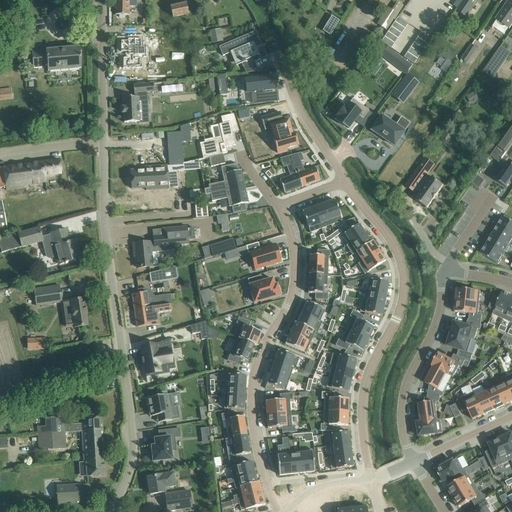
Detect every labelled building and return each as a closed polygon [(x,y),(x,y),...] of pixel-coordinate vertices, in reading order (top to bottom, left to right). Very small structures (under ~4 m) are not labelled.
[(115,0),(116,15),(120,15),(120,18),(125,17),(125,15),(129,14),(129,5),(136,5),(136,0),(115,0)] [(449,0),(446,0),(442,7),(451,12),(456,4),(449,0)] [(471,3),(472,0),(462,0),(460,4),(469,10),(473,4),(471,3)] [(511,0),(507,0),(502,7),(504,8),(495,19),(499,22),(499,23),(499,24),(500,25),(501,26),(503,27),(504,27),(505,27),(508,28),(511,22),(511,0)] [(388,8),(377,24),(386,32),(397,15),(398,15),(404,7),(397,2),(391,10),(388,8)] [(187,14),(185,4),(170,7),(173,18),(187,14)] [(338,20),(330,15),(321,30),(329,35),(338,20)] [(398,17),(394,22),(404,29),(408,24),(398,17)] [(394,22),(391,27),(401,34),(404,29),(394,22)] [(391,27),(388,32),(398,39),(401,34),(391,27)] [(224,40),(222,28),(212,30),(215,42),(224,40)] [(219,48),(222,57),(231,54),(237,65),(241,63),(243,68),(260,61),(258,56),(259,56),(255,48),(261,46),(255,32),(219,48)] [(387,32),(384,37),(394,44),(398,39),(388,32),(387,32)] [(421,33),(417,38),(427,44),(430,39),(421,33)] [(123,52),(120,52),(120,59),(124,59),(124,69),(138,68),(138,66),(145,66),(144,54),(141,54),(140,37),(122,39),(123,52)] [(384,37),(381,42),(391,49),(394,44),(384,37)] [(417,38),(414,43),(424,49),(427,44),(417,38)] [(414,43),(410,48),(420,54),(424,49),(414,43)] [(467,63),(477,49),(471,44),(461,59),(467,63)] [(511,53),(500,46),(497,52),(507,59),(511,53)] [(47,68),(48,71),(81,69),(79,48),(33,51),(34,69),(47,68)] [(387,48),(381,55),(393,65),(395,66),(401,58),(387,48)] [(410,48),(407,52),(417,59),(420,54),(410,48)] [(445,49),(440,56),(446,60),(454,65),(459,59),(445,49)] [(407,52),(404,57),(413,64),(417,59),(407,52)] [(497,73),(486,66),(483,72),(493,79),(497,73)] [(408,75),(392,96),(402,104),(418,83),(408,75)] [(275,76),(244,79),(244,80),(245,80),(246,88),(246,93),(252,92),(253,105),(265,103),(264,91),(276,90),(276,85),(277,85),(277,84),(275,84),(274,77),(275,77),(275,76)] [(439,104),(452,86),(446,82),(434,100),(439,104)] [(123,108),(121,108),(121,109),(122,109),(122,113),(122,114),(123,114),(124,123),(139,122),(148,122),(148,112),(147,103),(147,93),(154,92),(153,84),(133,85),(134,94),(137,94),(137,98),(122,98),(123,108)] [(11,89),(0,89),(0,101),(12,100),(11,89)] [(470,104),(478,100),(474,93),(467,97),(470,104)] [(343,107),(336,117),(337,118),(336,120),(348,129),(354,121),(358,116),(362,119),(369,111),(352,99),(346,107),(345,109),(344,108),(343,107)] [(280,113),(260,118),(263,127),(263,126),(265,131),(271,129),(274,140),(273,141),(277,154),(287,151),(287,149),(298,145),(294,135),(292,135),(288,121),(282,123),(281,121),(282,121),(280,113)] [(232,133),(238,132),(233,115),(221,117),(223,125),(219,126),(222,139),(199,144),(203,159),(209,158),(223,155),(223,154),(227,153),(226,148),(235,146),(232,133)] [(381,116),(371,130),(394,146),(410,123),(401,117),(395,126),(381,116)] [(505,152),(511,141),(511,124),(497,146),(490,156),(498,162),(506,152),(505,152)] [(439,136),(450,144),(454,139),(443,131),(439,136)] [(181,132),(167,133),(169,166),(183,165),(182,142),(181,132)] [(300,153),(290,156),(302,187),(319,180),(314,167),(304,171),(300,162),(303,161),(300,153)] [(223,155),(209,158),(211,167),(225,164),(223,155)] [(302,187),(290,156),(280,159),(283,167),(286,166),(290,176),(279,180),(284,193),(302,187)] [(61,175),(59,160),(0,167),(0,187),(6,187),(6,190),(26,187),(26,185),(45,182),(45,177),(61,175)] [(507,163),(495,180),(506,188),(511,181),(511,182),(511,165),(508,162),(507,163)] [(205,195),(210,194),(244,187),(241,171),(238,171),(236,164),(221,167),(224,182),(208,185),(209,188),(204,189),(205,195)] [(155,167),(145,168),(145,170),(146,188),(146,191),(156,190),(168,189),(175,189),(174,172),(183,171),(183,165),(169,166),(167,166),(155,167)] [(437,194),(443,186),(432,178),(430,180),(426,176),(427,174),(418,168),(406,186),(414,192),(415,191),(420,194),(416,200),(427,208),(433,200),(437,194)] [(145,170),(130,171),(131,189),(146,188),(145,170)] [(473,180),(471,183),(479,188),(484,181),(484,180),(477,175),(473,180)] [(247,203),(244,187),(210,194),(212,202),(227,199),(229,207),(231,207),(233,214),(246,211),(245,204),(247,203)] [(334,200),(323,205),(331,226),(342,221),(334,200)] [(0,233),(8,232),(1,201),(0,201),(0,233)] [(207,205),(195,206),(196,218),(208,217),(207,205)] [(323,205),(313,208),(321,229),(331,226),(323,205)] [(313,208),(302,212),(310,233),(321,229),(313,208)] [(511,222),(503,217),(497,226),(511,235),(511,222)] [(358,224),(342,235),(348,245),(347,246),(346,246),(346,247),(365,234),(358,224)] [(511,247),(511,245),(511,235),(497,226),(492,235),(509,246),(511,247)] [(145,243),(135,244),(137,268),(147,267),(152,267),(152,265),(158,265),(157,252),(169,251),(169,250),(168,246),(180,245),(188,244),(188,240),(195,239),(194,228),(187,229),(187,227),(162,229),(162,236),(153,237),(153,244),(150,244),(149,243),(145,243)] [(17,235),(0,239),(0,250),(1,253),(20,248),(38,243),(41,243),(40,238),(38,229),(17,235)] [(54,248),(44,250),(46,258),(49,259),(56,257),(58,265),(67,262),(78,259),(78,258),(80,257),(78,249),(75,250),(73,242),(70,243),(66,230),(57,232),(50,234),(50,235),(54,248)] [(365,234),(346,247),(350,254),(352,255),(372,242),(372,241),(370,243),(368,239),(365,234)] [(509,246),(492,235),(486,244),(503,255),(509,246)] [(235,250),(232,241),(209,248),(212,257),(235,250)] [(372,242),(352,255),(352,256),(354,254),(358,261),(359,263),(357,264),(358,265),(379,251),(372,242)] [(255,270),(280,262),(279,260),(281,260),(279,253),(277,253),(275,245),(260,250),(258,243),(246,247),(248,254),(250,253),(255,270)] [(498,264),(503,255),(486,244),(481,254),(498,264)] [(246,247),(239,249),(241,257),(248,255),(248,254),(246,247)] [(309,270),(308,275),(327,276),(328,257),(329,257),(330,251),(317,250),(317,256),(309,256),(309,267),(309,270)] [(379,251),(358,265),(364,275),(385,261),(379,251)] [(158,271),(149,274),(151,283),(159,282),(158,271)] [(307,277),(307,283),(308,283),(308,285),(308,289),(308,294),(315,294),(314,300),(327,301),(327,294),(323,294),(323,286),(327,286),(327,276),(308,275),(308,277),(307,277)] [(254,303),(279,296),(279,294),(281,293),(279,287),(277,287),(276,285),(274,286),(272,279),(262,282),(261,276),(247,280),(254,303)] [(369,279),(366,291),(386,295),(388,283),(369,279)] [(61,303),(58,287),(34,291),(36,307),(61,303)] [(138,294),(132,295),(134,311),(149,309),(156,308),(171,305),(170,300),(175,299),(175,294),(169,295),(155,297),(154,298),(146,289),(138,291),(138,294)] [(457,289),(456,300),(479,303),(480,292),(457,289)] [(362,300),(384,305),(386,295),(366,291),(364,300),(362,300)] [(492,315),(502,319),(511,297),(511,296),(502,292),(499,298),(494,310),(492,315)] [(494,296),(488,307),(494,310),(499,298),(494,296)] [(511,297),(502,319),(511,323),(511,297)] [(88,326),(86,315),(87,315),(84,299),(70,301),(72,309),(63,310),(65,327),(74,326),(74,328),(88,326)] [(362,300),(359,312),(371,314),(381,317),(384,305),(362,300)] [(456,300),(455,312),(469,313),(468,319),(468,320),(481,323),(482,315),(478,314),(479,303),(456,300)] [(306,303),(301,314),(322,323),(322,322),(320,321),(324,312),(324,311),(306,303)] [(149,309),(134,311),(137,328),(158,324),(156,313),(172,310),(171,305),(149,309)] [(352,318),(346,330),(368,340),(372,331),(374,328),(372,327),(361,322),(363,316),(360,314),(352,311),(352,312),(349,317),(352,318)] [(295,323),(294,323),(317,333),(322,323),(301,314),(297,324),(295,323)] [(238,325),(234,337),(256,346),(256,345),(258,346),(260,340),(259,340),(261,333),(251,329),(248,328),(248,326),(250,322),(238,318),(236,324),(238,325)] [(454,322),(450,333),(474,341),(477,329),(480,330),(481,325),(480,325),(481,323),(468,320),(466,325),(454,322)] [(206,321),(190,326),(190,327),(192,334),(200,333),(201,340),(208,339),(206,321)] [(294,323),(290,333),(310,343),(315,333),(317,334),(317,333),(294,323)] [(338,340),(335,346),(346,351),(348,347),(349,346),(353,348),(362,352),(364,347),(365,346),(366,346),(366,347),(369,342),(367,341),(368,340),(346,330),(343,337),(340,341),(338,340)] [(290,333),(285,344),(305,354),(310,343),(290,333)] [(450,333),(446,346),(458,350),(456,356),(465,360),(470,363),(476,341),(474,341),(450,333)] [(236,338),(227,361),(239,366),(241,360),(247,362),(251,352),(252,349),(253,345),(256,346),(234,337),(233,337),(236,338)] [(45,339),(27,339),(28,350),(45,349),(45,339)] [(144,348),(141,348),(143,358),(141,359),(142,365),(144,364),(144,367),(144,369),(145,375),(146,374),(156,373),(157,375),(169,373),(168,369),(167,363),(171,362),(169,351),(169,350),(162,352),(160,343),(144,347),(144,348)] [(277,351),(274,362),(295,369),(299,358),(277,351)] [(438,353),(431,366),(434,367),(446,374),(451,376),(452,377),(459,365),(461,367),(462,365),(465,360),(456,356),(454,354),(451,360),(438,353)] [(331,366),(353,372),(356,360),(339,356),(336,367),(331,366)] [(274,362),(270,373),(289,379),(293,369),(295,370),(295,369),(274,362)] [(498,366),(495,362),(489,366),(492,370),(498,366)] [(331,368),(329,376),(351,381),(353,372),(331,366),(331,368)] [(432,370),(425,383),(429,385),(427,394),(440,396),(443,397),(443,393),(443,392),(451,376),(446,374),(434,367),(432,370)] [(482,372),(477,376),(480,380),(485,376),(482,372)] [(270,373),(266,384),(285,391),(289,379),(270,373)] [(226,375),(225,387),(245,388),(246,376),(226,375)] [(329,376),(326,388),(340,391),(348,393),(351,381),(329,376)] [(474,385),(480,380),(477,376),(471,381),(474,385)] [(193,416),(207,416),(206,378),(192,379),(193,416)] [(511,401),(511,395),(504,379),(494,383),(504,405),(511,401)] [(504,405),(494,383),(483,388),(485,393),(493,410),(504,405)] [(469,385),(461,388),(464,396),(473,393),(469,385)] [(225,387),(224,397),(244,398),(245,388),(225,387)] [(166,392),(158,394),(158,397),(147,399),(149,410),(151,409),(153,416),(163,415),(164,422),(172,421),(171,420),(179,419),(177,407),(172,407),(170,395),(167,396),(166,392)] [(321,392),(321,399),(324,399),(324,402),(323,412),(347,413),(347,412),(349,412),(349,406),(348,406),(348,405),(348,399),(344,399),(334,399),(334,393),(329,393),(321,392)] [(457,400),(462,412),(468,409),(472,420),(483,415),(475,397),(473,393),(457,400)] [(493,410),(485,393),(475,397),(483,415),(493,410)] [(280,401),(265,402),(266,415),(290,413),(289,401),(292,400),(292,394),(279,395),(280,401)] [(426,403),(418,404),(421,422),(437,419),(435,402),(439,402),(440,396),(427,394),(426,403)] [(224,397),(224,409),(244,410),(244,398),(224,397)] [(461,416),(456,404),(450,407),(455,418),(461,416)] [(320,427),(320,431),(327,432),(333,432),(333,428),(333,426),(347,426),(347,413),(323,412),(323,425),(321,425),(320,425),(320,427)] [(233,413),(221,415),(222,421),(229,420),(231,428),(226,429),(228,439),(246,436),(245,431),(245,428),(243,417),(234,418),(233,413)] [(266,416),(265,416),(265,422),(267,422),(267,429),(281,428),(282,434),(295,433),(294,426),(291,427),(291,418),(290,413),(266,415),(266,416)] [(64,433),(82,432),(102,431),(101,416),(81,417),(81,426),(63,427),(62,418),(45,419),(46,427),(39,427),(39,435),(64,433)] [(421,422),(417,422),(419,436),(442,433),(440,419),(437,419),(421,422)] [(194,424),(199,463),(212,461),(207,422),(194,424)] [(174,438),(180,437),(179,428),(157,431),(158,438),(154,439),(155,446),(151,447),(153,462),(172,459),(171,451),(176,451),(174,438)] [(102,431),(82,432),(83,453),(103,452),(102,431)] [(348,432),(328,435),(330,447),(350,444),(348,432)] [(39,443),(39,449),(40,449),(40,450),(65,448),(64,433),(39,435),(40,443),(39,443)] [(511,435),(511,433),(500,439),(510,460),(511,459),(511,435)] [(246,436),(228,439),(232,438),(234,446),(229,447),(230,457),(228,457),(229,464),(241,462),(240,456),(249,454),(248,449),(248,446),(247,443),(249,443),(248,437),(246,438),(246,436)] [(510,460),(500,439),(488,444),(493,455),(487,458),(493,469),(499,466),(510,460)] [(329,458),(351,455),(350,444),(330,447),(331,457),(329,458)] [(309,450),(300,451),(302,474),(314,472),(312,459),(311,450),(309,450)] [(290,452),(288,452),(291,475),(302,474),(300,451),(290,452)] [(86,462),(87,477),(105,476),(103,452),(83,453),(84,463),(86,462)] [(277,457),(275,458),(276,463),(278,463),(278,466),(279,476),(282,476),(291,475),(288,452),(276,454),(277,456),(277,457)] [(351,455),(329,458),(331,470),(335,469),(337,469),(337,471),(343,470),(343,468),(345,468),(353,467),(351,455)] [(489,469),(484,457),(478,460),(484,471),(489,469)] [(463,470),(457,458),(435,470),(442,483),(456,475),(464,471),(463,470)] [(251,462),(229,467),(232,479),(254,473),(251,462)] [(467,468),(463,470),(464,471),(456,475),(460,480),(447,488),(453,498),(475,485),(469,475),(471,475),(467,468)] [(175,488),(173,471),(144,476),(146,487),(148,487),(150,495),(164,493),(164,490),(175,488)] [(232,479),(227,480),(228,484),(233,483),(235,489),(259,483),(259,482),(256,483),(254,473),(232,479)] [(234,500),(230,501),(230,502),(262,494),(259,483),(235,489),(237,489),(239,495),(233,497),(234,500)] [(82,501),(81,485),(56,487),(57,503),(82,501)] [(480,494),(475,485),(453,498),(458,508),(471,500),(475,506),(485,499),(482,493),(480,494)] [(490,506),(508,497),(503,488),(486,496),(490,506)] [(167,511),(191,508),(189,492),(165,495),(167,511)] [(262,494),(230,502),(232,506),(239,504),(240,511),(247,510),(247,511),(253,510),(253,508),(265,505),(262,494)] [(313,500),(317,511),(329,508),(325,496),(313,500)] [(491,511),(488,506),(489,505),(485,499),(475,506),(478,511),(476,511),(491,511)]
